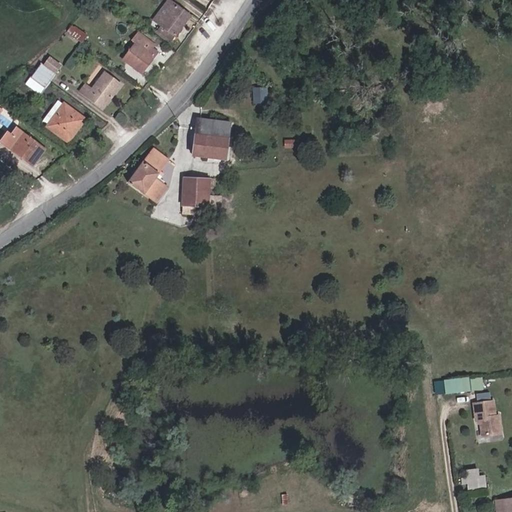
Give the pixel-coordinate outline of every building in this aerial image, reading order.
[(165,0),(151,0),(141,13),(149,19),(145,24),(157,35),(178,10),(165,0)] [(65,33),(77,43),(82,36),(70,27),(65,33)] [(143,53),(131,44),(118,60),(135,74),(152,52),(147,49),(143,53)] [(30,67),(45,78),(50,70),(46,67),(49,62),(40,54),(30,67)] [(24,74),(30,67),(24,62),(19,70),(24,74)] [(37,87),(45,78),(30,67),(24,74),(20,80),(33,90),(35,87),(37,87)] [(80,83),(75,90),(97,106),(114,83),(99,72),(86,88),(80,83)] [(253,102),(267,102),(267,86),(253,86),(253,102)] [(34,120),(40,124),(56,102),(51,98),(34,120)] [(77,118),(56,102),(40,124),(61,141),(77,118)] [(211,163),(212,139),(220,139),(222,128),(190,123),(185,160),(211,163)] [(38,146),(10,125),(8,125),(0,137),(0,143),(25,162),(38,146)] [(212,139),(211,163),(216,164),(220,139),(212,139)] [(164,163),(149,151),(124,185),(147,203),(159,188),(154,183),(157,180),(154,177),(156,174),(164,163)] [(184,207),(208,210),(208,202),(197,201),(197,196),(201,196),(202,184),(172,182),(170,206),(184,207)] [(209,194),(209,204),(223,205),(223,194),(209,194)] [(170,207),(169,217),(182,217),(183,208),(170,207)] [(443,377),(445,392),(470,390),(469,376),(443,377)] [(490,417),(473,419),(475,434),(478,434),(480,449),(498,448),(496,430),(492,431),(490,417)] [(476,483),(461,485),(461,490),(462,494),(463,504),(479,502),(476,483)]
